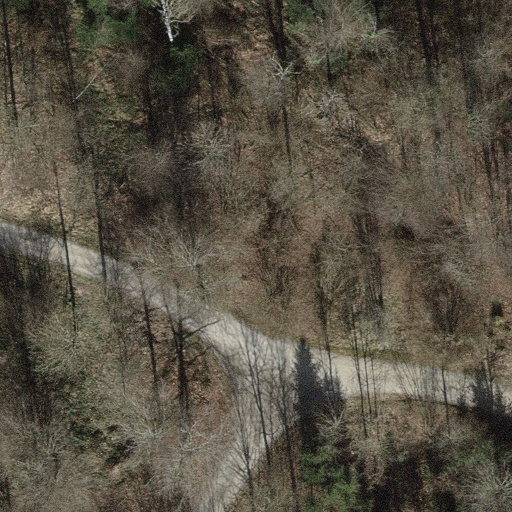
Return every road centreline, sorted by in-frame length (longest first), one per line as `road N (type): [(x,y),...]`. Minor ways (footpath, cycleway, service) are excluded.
road 1 (track): [(0,248),(232,328),(313,377),(423,386),(511,417)]
road 2 (track): [(208,511),(313,377)]
